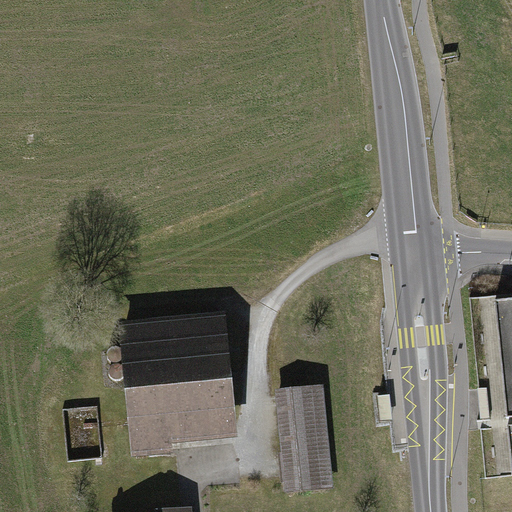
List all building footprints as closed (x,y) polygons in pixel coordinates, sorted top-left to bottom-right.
[(511,299),(495,301),(507,418),(511,417),(511,299)] [(222,322),(125,331),(136,452),(169,449),(167,428),(231,421),(222,322)] [(487,388),(478,389),(481,420),(490,419),(487,388)] [(317,389),(280,392),(289,492),(326,489),(317,389)] [(390,395),(378,396),(381,422),(393,420),(390,395)]
